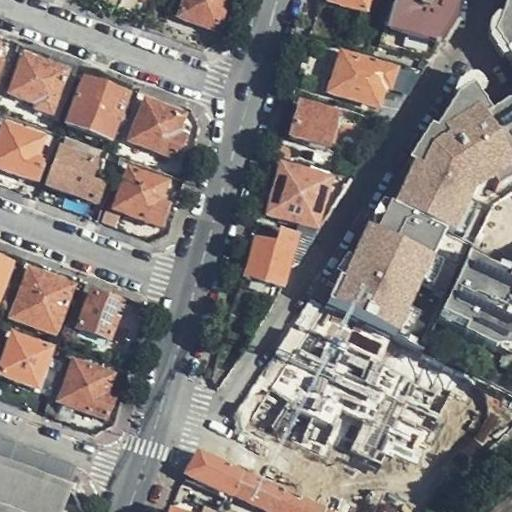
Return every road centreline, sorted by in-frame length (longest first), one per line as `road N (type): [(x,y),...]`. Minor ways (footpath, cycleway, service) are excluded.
road 1 (residential): [(0,9),(244,102)]
road 2 (residential): [(0,217),(194,286)]
road 3 (tertiary): [(139,473),(194,286)]
road 4 (tertiary): [(194,286),(244,102)]
road 5 (residential): [(139,473),(0,423)]
